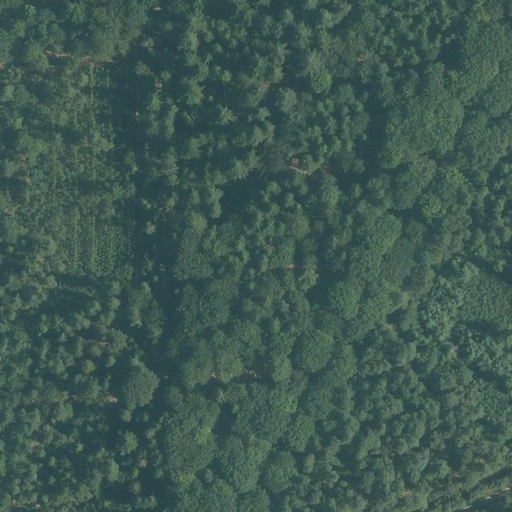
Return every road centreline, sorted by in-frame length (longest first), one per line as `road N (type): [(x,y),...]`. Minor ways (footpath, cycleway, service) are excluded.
road 1 (track): [(136,0),(139,275),(36,511)]
road 2 (track): [(171,511),(157,0)]
